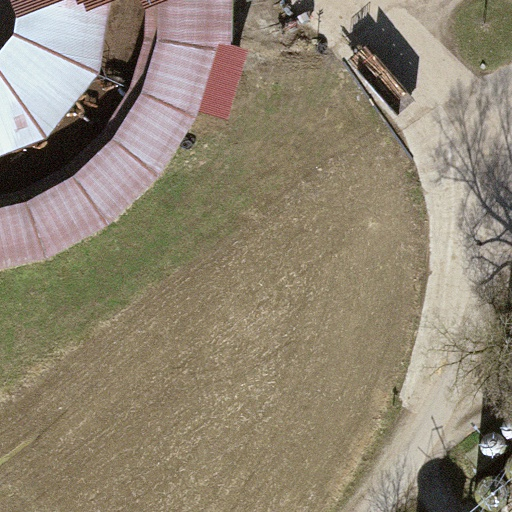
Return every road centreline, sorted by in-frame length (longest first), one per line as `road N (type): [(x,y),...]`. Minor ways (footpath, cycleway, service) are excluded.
road 1 (unclassified): [(368,511),(431,402),(474,298),(497,204)]
road 2 (track): [(351,0),(497,204),(511,138)]
